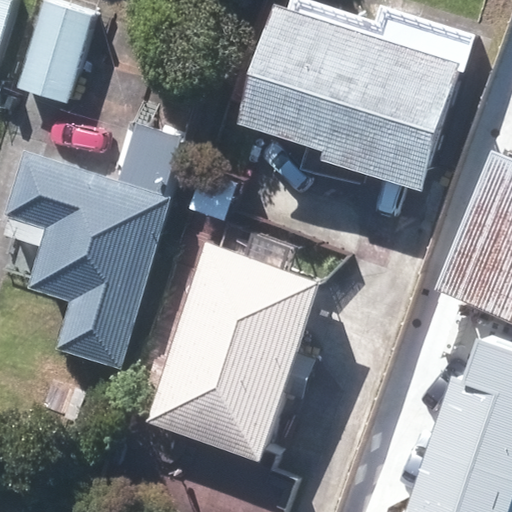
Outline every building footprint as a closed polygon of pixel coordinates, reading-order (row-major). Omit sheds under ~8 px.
[(19,0),(0,0),(0,55),(6,57),(19,0)] [(100,8),(64,0),(56,0),(37,79),(80,89),(100,8)] [(300,0),(256,105),(424,171),(482,25),(409,0),(300,0)] [(131,358),(202,119),(141,101),(133,160),(46,137),(23,225),(57,239),(41,279),(81,291),(66,339),(131,358)] [(511,142),(454,272),(511,297),(511,142)] [(238,230),(253,183),(214,170),(198,217),(238,230)] [(255,460),(318,282),(205,243),(143,420),(255,460)] [(511,511),(511,344),(477,333),(462,378),(454,378),(410,511),(511,511)]
